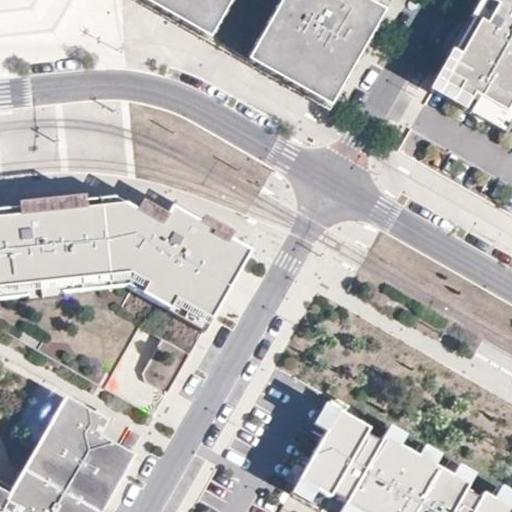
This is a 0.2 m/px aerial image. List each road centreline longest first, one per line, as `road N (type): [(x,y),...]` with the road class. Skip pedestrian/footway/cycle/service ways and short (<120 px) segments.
road 1 (residential): [(140,511),(331,185)]
road 2 (residential): [(331,185),(176,98),(140,87),(0,95)]
road 3 (residential): [(331,185),(437,0)]
road 4 (residential): [(511,288),(331,185)]
road 5 (unknown): [(384,93),(511,166)]
